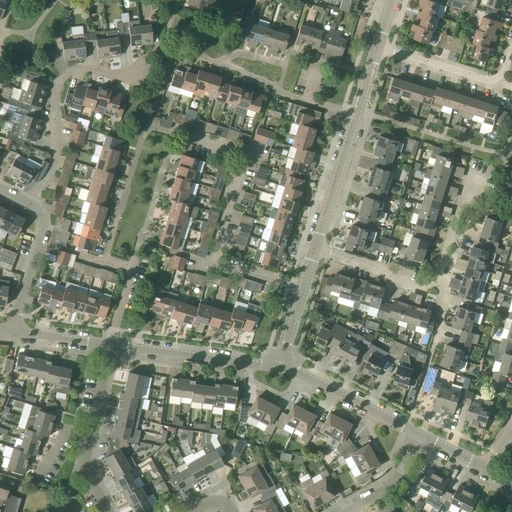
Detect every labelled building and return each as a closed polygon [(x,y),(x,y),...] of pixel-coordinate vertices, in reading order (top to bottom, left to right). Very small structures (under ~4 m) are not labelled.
[(9,11),(12,0),(6,0),(5,3),(0,1),(0,20),(3,10),(9,11)] [(213,5),(214,1),(210,0),(189,0),(188,5),(205,10),(207,3),(213,5)] [(355,9),(356,3),(346,0),(341,0),(339,10),(358,15),(360,10),(355,9)] [(437,17),(439,18),(443,19),(447,7),(441,5),(441,4),(429,0),(421,0),(420,4),(424,5),(422,12),(437,17)] [(475,0),(473,0),(473,1),(469,0),(465,0),(464,5),(476,8),(478,1),(475,0)] [(506,0),(488,0),(487,4),(487,5),(503,11),(505,5),(508,6),(510,1),(506,0)] [(463,11),(464,5),(453,1),(451,7),(463,11)] [(474,14),(476,8),(464,5),(463,11),(474,14)] [(435,31),(439,18),(437,17),(422,12),(419,11),(419,12),(420,12),(418,18),(422,19),(420,26),(433,30),(433,31),(435,31)] [(123,22),(130,20),(128,12),(122,14),(123,22)] [(494,35),(497,28),(501,29),(503,23),(484,17),(479,30),(494,35)] [(139,26),(142,45),(153,43),(151,32),(157,31),(156,19),(150,20),(150,25),(140,26),(139,26)] [(139,26),(140,26),(139,21),(122,23),(123,35),(129,34),(131,46),(142,45),(139,26)] [(107,39),(109,57),(120,56),(118,38),(118,36),(123,35),(122,23),(116,23),(117,30),(106,31),(107,39)] [(250,47),(257,26),(246,23),(241,38),(248,40),(246,45),(250,47)] [(433,30),(420,26),(413,24),(413,25),(414,25),(412,31),(416,32),(414,39),(429,44),(433,31),(433,30)] [(308,43),(312,29),(301,25),(295,44),(300,46),(301,40),(308,43)] [(262,45),(267,29),(257,26),(250,47),(255,48),(257,43),(262,45)] [(271,53),(278,32),(267,29),(262,45),(268,47),(267,52),(271,53)] [(317,51),(323,34),(322,33),(322,32),(312,29),(308,43),(313,44),(311,49),(317,51)] [(329,55),(336,31),(329,29),(327,35),(323,34),(317,51),(329,55)] [(479,30),(477,29),(473,44),(475,44),(475,43),(488,47),(491,40),(495,42),(497,35),(494,35),(479,30)] [(339,39),(341,33),(336,31),(329,55),(340,58),(346,41),(339,39)] [(283,51),(288,36),(278,32),(271,53),(276,55),(277,49),(283,51)] [(109,57),(107,39),(96,40),(95,33),(89,34),(91,46),(97,46),(98,59),(109,57)] [(447,40),(449,35),(442,33),(441,38),(438,46),(444,49),(447,40)] [(85,47),(91,46),(89,34),(83,35),(72,36),(73,41),(75,60),(86,58),(85,47)] [(450,51),(454,37),(449,35),(447,40),(444,49),(450,51)] [(75,60),(73,41),(62,42),(61,37),(55,38),(57,50),(63,50),(64,61),(75,60)] [(459,43),(460,39),(454,37),(450,51),(456,52),(459,43)] [(459,43),(456,52),(462,54),(466,41),(460,39),(459,43)] [(494,49),(488,47),(475,43),(475,44),(471,57),(486,62),(488,54),(492,55),(494,49)] [(181,89),(188,67),(185,66),(184,68),(182,70),(175,68),(170,85),(181,89)] [(188,67),(181,89),(193,92),(198,75),(197,75),(191,73),(190,70),(191,68),(188,67)] [(198,75),(193,92),(192,94),(202,98),(203,95),(211,69),(208,68),(207,72),(205,72),(198,70),(197,75),(198,75)] [(219,82),(220,82),(221,77),(214,75),(214,72),(214,70),(211,69),(203,95),(214,99),(219,82)] [(37,83),(38,77),(39,74),(26,70),(19,70),(17,77),(24,79),(20,90),(44,97),(47,86),(37,83)] [(401,95),(406,78),(402,77),(401,80),(394,78),(388,97),(399,101),(401,95)] [(411,98),(415,84),(409,83),(410,79),(406,78),(401,95),(411,98)] [(225,102),(232,81),(228,80),(228,82),(225,84),(220,82),(219,82),(214,99),(225,102)] [(236,106),(241,89),(235,87),(234,84),(235,82),(232,81),(225,102),(236,106)] [(81,108),(82,105),(88,84),(85,83),(85,85),(83,87),(76,85),(74,90),(68,88),(63,104),(69,106),(70,105),(81,108)] [(421,102),(427,84),(422,83),(421,86),(415,84),(411,98),(411,99),(410,105),(419,108),(421,102)] [(92,85),(88,84),(82,105),(93,108),(98,91),(92,89),(91,87),(92,85)] [(432,105),(433,101),(437,87),(436,91),(430,89),(431,86),(427,84),(421,102),(432,105)] [(93,110),(103,114),(112,86),(109,85),(108,87),(106,89),(99,87),(98,91),(93,108),(93,109),(93,110)] [(114,117),(115,115),(121,117),(125,105),(119,103),(122,94),(115,92),(114,89),(115,87),(112,86),(103,114),(114,117)] [(247,109),(254,88),(250,86),(249,89),(247,91),(241,89),(236,106),(247,109)] [(433,101),(443,105),(448,87),(444,86),(443,89),(437,87),(433,101)] [(453,108),(458,94),(452,92),(453,89),(448,87),(443,105),(453,108)] [(254,88),(247,109),(258,112),(263,95),(256,93),(256,91),(256,88),(254,88)] [(20,90),(17,89),(14,99),(10,98),(8,103),(16,106),(28,110),(30,104),(41,108),(44,97),(20,90)] [(464,111),(469,94),(465,92),(464,96),(458,94),(453,108),(464,111)] [(474,114),(478,100),(472,99),(473,95),(469,94),(464,111),(474,114)] [(484,117),(490,100),(485,99),(484,102),(478,100),(474,114),(484,117)] [(499,109),(499,107),(493,105),(494,102),(490,100),(484,117),(483,123),(493,126),(496,117),(498,118),(497,123),(504,125),(508,112),(499,109)] [(28,110),(16,106),(8,103),(6,109),(14,112),(11,122),(13,123),(39,131),(42,121),(27,116),(28,110)] [(311,128),(313,122),(316,121),(318,122),(321,113),(294,104),(291,115),(296,116),(294,124),(298,125),(298,124),(311,128)] [(384,106),(382,112),(389,114),(391,108),(384,106)] [(278,112),(273,111),(268,109),(266,115),(277,118),(278,112)] [(171,122),(174,113),(169,112),(166,120),(161,119),(159,123),(159,125),(170,129),(172,122),(171,122)] [(77,122),(78,116),(67,113),(65,119),(77,122)] [(182,125),(185,116),(179,114),(178,115),(174,113),(171,122),(172,122),(182,125)] [(438,120),(434,118),(435,115),(429,113),(428,116),(427,121),(437,124),(438,120)] [(196,119),(191,117),(185,116),(182,125),(188,127),(188,126),(193,127),(196,119)] [(207,122),(201,120),(196,119),(193,127),(198,129),(197,130),(204,132),(207,122)] [(218,126),(217,126),(219,121),(214,119),(213,124),(207,122),(204,132),(210,134),(210,133),(215,134),(218,126)] [(83,125),(76,123),(71,122),(69,128),(74,129),(81,131),(83,125)] [(36,142),(39,131),(13,123),(10,133),(7,133),(5,139),(11,140),(23,144),(25,138),(36,142)] [(298,124),(298,125),(295,135),(317,142),(318,139),(315,138),(313,136),(316,129),(311,128),(298,124)] [(83,125),(81,131),(74,129),(72,135),(84,139),(86,133),(88,127),(83,125)] [(229,126),(228,129),(218,126),(215,134),(219,136),(219,137),(226,139),(230,127),(229,126)] [(237,141),(240,133),(240,130),(230,127),(226,139),(232,140),(232,139),(237,141)] [(264,130),(261,129),(258,128),(254,140),(260,142),(264,130)] [(266,144),(270,132),(264,130),(260,142),(266,144)] [(276,133),(270,132),(266,144),(272,146),(276,133)] [(396,151),(401,136),(387,132),(386,137),(380,135),(379,140),(375,139),(374,144),(396,151)] [(244,134),(240,133),(237,141),(241,142),(241,143),(247,145),(250,138),(251,136),(247,135),(244,134)] [(82,145),(84,139),(72,135),(70,141),(82,145)] [(102,147),(124,153),(125,150),(122,149),(121,147),(123,140),(106,135),(102,147)] [(309,151),(311,145),(313,145),(316,145),(317,142),(295,135),(292,147),(296,148),(309,151)] [(419,142),(415,140),(411,155),(415,156),(419,142)] [(392,166),(396,151),(374,144),(372,149),(376,150),(374,154),(380,156),(378,162),(392,166)] [(447,157),(449,151),(435,146),(431,158),(436,159),(435,164),(454,170),(456,166),(453,165),(454,160),(447,157)] [(0,160),(4,162),(8,150),(0,147),(0,160)] [(123,156),(124,153),(102,147),(99,158),(116,163),(118,156),(120,156),(123,156)] [(296,148),(293,159),(314,165),(315,162),(313,161),(311,159),(313,152),(309,151),(296,148)] [(8,150),(4,162),(11,165),(6,175),(16,181),(24,164),(27,159),(17,153),(8,150)] [(75,160),(76,155),(67,153),(66,157),(65,157),(63,163),(73,166),(75,160)] [(195,171),(199,160),(182,155),(180,161),(177,162),(175,161),(174,165),(195,171)] [(114,169),(116,163),(99,158),(96,168),(117,175),(118,172),(116,171),(114,169)] [(285,168),(283,174),(288,176),(287,176),(295,179),(295,178),(297,172),(306,175),(308,168),(311,168),(313,168),(314,165),(293,159),(290,170),(285,168)] [(35,167),(34,169),(24,164),(16,181),(26,186),(29,179),(37,183),(39,180),(44,173),(47,167),(48,164),(43,161),(39,169),(35,167)] [(390,171),(392,166),(378,162),(376,167),(374,166),(373,171),(370,170),(368,175),(390,182),(393,172),(390,171)] [(69,177),(71,172),(73,166),(63,163),(61,169),(62,169),(61,174),(69,177)] [(453,176),(454,170),(435,164),(433,170),(428,169),(426,173),(448,180),(450,175),(453,176)] [(192,182),(195,171),(174,165),(173,168),(175,168),(177,170),(175,177),(192,182)] [(116,178),(117,175),(96,168),(88,166),(85,176),(92,179),(109,184),(111,178),(114,177),(116,178)] [(226,175),(228,169),(218,166),(216,173),(217,173),(216,178),(224,180),(226,175)] [(267,175),(257,172),(255,171),(253,177),(265,181),(267,175)] [(447,185),(448,180),(426,173),(425,178),(430,179),(429,184),(448,190),(449,186),(447,185)] [(278,185),(284,187),(306,194),(307,190),(304,190),(302,188),(305,181),(295,178),(295,179),(287,176),(288,176),(283,174),(282,174),(278,185)] [(388,191),(390,182),(368,175),(366,180),(370,181),(369,185),(374,187),(372,192),(386,196),(387,191),(388,191)] [(192,182),(175,177),(173,183),(170,184),(168,183),(167,186),(188,193),(192,182)] [(263,187),(265,181),(253,177),(251,183),(263,187)] [(221,191),(224,180),(216,178),(214,182),(213,182),(211,188),(221,191)] [(107,191),(109,184),(92,179),(89,190),(110,197),(111,193),(109,193),(107,191)] [(427,190),(422,188),(420,193),(442,200),(443,195),(446,195),(448,190),(429,184),(427,190)] [(54,191),(55,191),(54,196),(63,198),(64,194),(66,188),(56,185),(54,191)] [(448,194),(457,197),(460,188),(451,185),(448,194)] [(168,199),(173,201),(173,200),(185,204),(185,203),(188,193),(167,186),(166,189),(168,190),(170,192),(168,199)] [(109,200),(110,197),(89,190),(81,187),(78,199),(90,203),(90,202),(102,206),(104,200),(107,199),(109,200)] [(211,188),(209,187),(207,194),(210,195),(209,199),(217,202),(219,197),(221,191),(211,188)] [(305,197),(306,194),(284,187),(281,198),(298,203),(300,197),(302,196),(305,197)] [(256,195),(251,194),(244,192),(242,197),(254,201),(256,195)] [(384,202),(386,196),(372,192),(371,198),(365,196),(364,201),(360,200),(359,204),(381,211),(384,202)] [(420,193),(419,198),(424,199),(422,204),(442,210),(443,206),(440,205),(442,200),(420,193)] [(66,205),(61,203),(63,198),(54,196),(53,201),(56,202),(54,208),(64,211),(66,205)] [(252,207),(254,201),(242,197),(240,204),(252,207)] [(296,209),(298,203),(281,198),(277,209),(299,215),(300,212),(298,211),(296,209)] [(216,207),(217,202),(209,199),(207,204),(211,205),(209,211),(219,214),(221,208),(216,207)] [(195,219),(199,207),(185,203),(185,204),(173,200),(173,201),(171,206),(168,207),(166,206),(165,209),(186,216),(192,217),(192,218),(195,219)] [(107,207),(102,206),(90,202),(90,203),(87,213),(108,220),(109,217),(107,216),(105,214),(107,207)] [(414,213),(419,215),(420,214),(436,219),(437,214),(440,215),(442,210),(422,204),(417,203),(416,209),(415,208),(414,213)] [(378,221),(381,211),(359,204),(357,210),(361,211),(359,215),(361,216),(360,221),(373,225),(374,220),(378,221)] [(56,220),(64,223),(66,219),(62,218),(64,211),(54,208),(53,214),(57,216),(56,220)] [(166,221),(182,227),(186,216),(165,209),(164,213),(166,213),(168,215),(166,221)] [(298,218),(299,215),(277,209),(274,220),(291,225),(293,218),(296,218),(298,218)] [(0,228),(6,231),(15,215),(6,210),(0,221),(0,228)] [(217,220),(219,214),(209,211),(207,217),(208,218),(207,222),(215,225),(217,220)] [(107,223),(108,220),(87,213),(83,224),(100,230),(102,223),(105,223),(107,223)] [(419,232),(434,236),(437,226),(434,225),(436,219),(420,214),(419,215),(416,225),(420,226),(419,232)] [(484,227),(500,232),(502,226),(510,229),(511,221),(511,218),(499,214),(497,220),(487,217),(484,227)] [(16,237),(19,231),(25,220),(15,215),(6,231),(16,237)] [(253,218),(243,215),(242,215),(240,220),(252,224),(253,218)] [(53,225),(52,231),(61,234),(62,230),(64,223),(56,220),(54,225),(53,225)] [(248,235),(252,224),(240,220),(238,227),(240,227),(238,232),(248,235)] [(289,231),(291,225),(274,220),(271,230),(292,237),(293,234),(291,233),(289,231)] [(182,227),(166,221),(164,228),(161,229),(159,228),(158,231),(180,237),(182,227)] [(215,225),(207,222),(202,221),(199,232),(202,232),(204,227),(205,227),(214,230),(215,225)] [(371,231),(373,225),(360,221),(358,226),(352,225),(351,229),(348,228),(346,233),(369,240),(372,231),(371,231)] [(98,236),(100,230),(83,224),(80,235),(101,242),(102,239),(100,238),(98,236)] [(497,242),(500,232),(484,227),(481,237),(487,239),(485,244),(498,248),(499,245),(497,242)] [(291,240),(292,237),(271,230),(267,241),(284,247),(286,240),(289,240),(291,240)] [(434,236),(419,232),(413,230),(411,236),(413,236),(410,246),(426,251),(428,246),(431,247),(434,236)] [(68,237),(61,234),(52,231),(50,237),(51,238),(49,242),(58,245),(65,247),(68,237)] [(161,237),(159,244),(176,249),(180,237),(158,231),(157,234),(159,235),(161,237)] [(212,235),(202,232),(200,239),(201,240),(201,239),(210,242),(212,235)] [(245,246),(248,235),(238,232),(237,237),(235,236),(233,242),(245,246)] [(366,250),(369,240),(346,233),(344,238),(348,239),(347,244),(354,246),(366,250)] [(86,254),(88,250),(93,252),(95,245),(98,244),(100,245),(101,242),(80,235),(76,246),(78,247),(77,251),(86,254)] [(385,252),(389,240),(383,238),(381,243),(379,250),(385,252)] [(282,253),(284,247),(267,241),(260,239),(257,250),(285,259),(286,256),(284,255),(282,253)] [(391,254),(395,242),(389,240),(385,252),(391,254)] [(243,252),(245,246),(233,242),(231,249),(243,252)] [(347,244),(345,250),(352,252),(354,246),(347,244)] [(498,248),(485,244),(485,246),(477,244),(475,245),(474,246),(471,256),(491,262),(493,263),(498,248)] [(424,257),(426,251),(410,246),(406,257),(426,263),(427,258),(424,257)] [(17,254),(9,251),(1,248),(0,251),(0,253),(15,259),(17,254)] [(75,255),(71,254),(59,250),(57,256),(74,261),(75,255)] [(285,259),(257,250),(254,261),(261,263),(260,263),(277,269),(279,262),(282,261),(284,262),(285,259)] [(15,259),(0,253),(0,260),(5,262),(13,265),(15,259)] [(172,261),(184,265),(186,259),(174,255),(173,258),(172,261)] [(72,267),(74,261),(57,256),(55,262),(67,266),(72,267)] [(488,272),(491,262),(471,256),(468,266),(484,271),(488,272)] [(13,265),(5,262),(0,260),(0,267),(11,271),(13,265)] [(182,270),(184,265),(172,261),(170,267),(182,271),(182,270)] [(481,281),(484,271),(468,266),(465,276),(481,281)] [(324,292),(339,297),(340,293),(341,293),(346,276),(336,273),(335,278),(329,277),(324,292)] [(217,275),(212,274),(209,282),(220,286),(223,277),(217,275)] [(339,297),(355,301),(361,281),(355,279),(346,276),(341,293),(340,293),(339,297)] [(478,291),(481,281),(465,276),(462,285),(478,291)] [(453,277),(450,286),(460,289),(463,280),(453,277)] [(47,311),(55,284),(56,282),(40,278),(37,287),(41,288),(37,302),(44,304),(44,307),(43,310),(47,311)] [(0,304),(6,306),(9,281),(0,279),(0,304)] [(360,303),(370,306),(376,286),(367,283),(361,281),(355,301),(360,303)] [(77,291),(76,291),(78,285),(67,282),(65,288),(66,288),(59,309),(60,309),(61,305),(67,307),(67,309),(67,312),(70,313),(77,291)] [(66,288),(65,288),(55,284),(47,311),(50,312),(51,309),(53,307),(59,309),(66,288)] [(478,291),(462,285),(458,296),(475,301),(475,300),(481,302),(484,293),(478,291)] [(383,319),(387,303),(382,302),(386,289),(376,286),(370,306),(367,314),(377,317),(383,319)] [(145,304),(150,306),(149,311),(155,313),(156,316),(155,318),(158,319),(165,297),(154,294),(156,289),(150,287),(145,304)] [(88,295),(83,312),(89,313),(89,316),(88,318),(92,320),(100,293),(89,289),(88,295)] [(88,295),(77,291),(70,313),(73,314),(74,311),(76,309),(83,312),(88,295)] [(421,303),(424,295),(412,292),(410,300),(421,303)] [(111,296),(100,293),(92,320),(95,320),(95,318),(98,316),(104,318),(110,301),(111,296)] [(171,318),(176,301),(165,297),(158,319),(162,320),(162,318),(164,316),(171,318)] [(399,319),(404,303),(395,300),(393,305),(387,303),(383,319),(389,320),(390,317),(399,319)] [(180,326),(187,304),(176,301),(171,318),(177,320),(178,322),(177,325),(180,326)] [(202,333),(205,323),(210,306),(199,303),(198,308),(192,324),(195,325),(195,328),(195,330),(202,333)] [(408,322),(413,306),(404,303),(399,319),(408,322)] [(198,308),(187,304),(180,326),(183,327),(184,324),(186,323),(192,324),(198,308)] [(455,317),(474,322),(477,312),(481,313),(483,307),(471,304),(469,310),(459,306),(455,317)] [(215,331),(221,310),(210,306),(205,323),(211,325),(212,328),(211,330),(215,331)] [(417,325),(422,309),(413,306),(408,322),(417,325)] [(238,333),(244,312),(233,309),(231,313),(232,313),(228,326),(229,326),(235,328),(235,330),(234,332),(238,333)] [(431,334),(436,318),(430,317),(432,312),(422,309),(417,325),(427,328),(425,332),(431,334)] [(232,313),(231,313),(221,310),(215,331),(218,332),(218,330),(220,328),(227,330),(229,326),(228,326),(232,313)] [(244,312),(238,333),(241,335),(242,332),(244,330),(250,332),(256,316),(244,312)] [(471,332),(474,322),(455,317),(452,327),(463,330),(461,336),(473,340),(472,343),(477,344),(479,335),(475,334),(471,332)] [(335,341),(342,328),(335,324),(331,331),(323,326),(315,343),(324,348),(329,338),(335,341)] [(357,335),(349,331),(342,328),(335,341),(340,344),(335,353),(345,359),(353,342),(357,335)] [(511,330),(504,328),(501,338),(502,339),(500,345),(511,348),(511,330)] [(368,348),(375,337),(368,333),(362,345),(368,348)] [(471,346),(472,343),(473,340),(461,336),(459,342),(471,346)] [(394,357),(401,343),(395,341),(388,354),(394,357)] [(353,342),(345,359),(354,364),(363,347),(353,342)] [(469,352),(471,346),(459,342),(457,348),(447,345),(444,354),(462,360),(465,350),(469,352)] [(399,365),(394,384),(402,387),(404,383),(408,385),(413,369),(409,368),(411,363),(409,355),(404,354),(407,346),(401,343),(394,357),(399,360),(397,365),(399,365)] [(511,350),(511,348),(500,345),(499,351),(500,351),(497,361),(498,361),(498,362),(511,365),(511,354),(511,350)] [(378,374),(385,360),(373,353),(363,371),(372,375),(373,372),(378,374)] [(25,374),(29,357),(18,354),(14,371),(25,374)] [(459,371),(462,360),(444,354),(440,365),(459,371)] [(36,376),(40,359),(29,357),(25,374),(36,376)] [(11,373),(14,360),(6,358),(3,371),(11,373)] [(36,376),(46,378),(50,365),(51,362),(40,359),(36,376)] [(511,377),(511,365),(498,362),(495,372),(493,378),(505,382),(507,376),(511,377)] [(45,381),(57,384),(60,367),(50,365),(46,378),(45,381)] [(60,367),(57,384),(55,392),(69,394),(71,386),(68,386),(71,370),(60,367)] [(126,383),(143,387),(145,376),(128,372),(126,383)] [(181,397),(183,380),(172,378),(169,395),(180,396),(181,397)] [(503,388),(505,382),(493,378),(491,384),(503,388)] [(195,381),(183,380),(181,397),(191,398),(192,398),(194,384),(195,381)] [(445,409),(453,384),(452,384),(453,383),(443,380),(442,383),(435,381),(432,393),(438,395),(433,410),(440,412),(441,408),(445,409)] [(141,397),(143,387),(126,383),(124,393),(124,394),(140,397),(141,397)] [(191,401),(202,403),(204,386),(194,384),(192,398),(191,398),(191,401)] [(224,402),(226,385),(215,384),(214,387),(215,387),(213,404),(213,407),(223,408),(224,402)] [(458,402),(465,404),(468,391),(462,389),(463,387),(453,384),(445,409),(443,413),(453,417),(455,412),(458,402)] [(226,385),(224,402),(235,404),(237,387),(226,385)] [(215,387),(214,387),(204,386),(202,403),(213,404),(215,387)] [(484,397),(474,394),(474,393),(468,391),(465,404),(470,405),(466,419),(470,421),(468,425),(475,427),(484,399),(484,397)] [(121,392),(118,403),(135,407),(141,409),(144,398),(140,397),(124,394),(124,393),(121,392)] [(254,427),(255,426),(267,403),(257,397),(250,410),(241,409),(241,406),(238,421),(246,422),(254,427)] [(485,430),(491,410),(494,402),(484,399),(475,427),(485,430)] [(133,418),(135,407),(118,403),(116,414),(133,418)] [(267,403),(255,426),(264,431),(264,432),(271,435),(275,426),(276,424),(271,421),(278,408),(267,403)] [(55,415),(39,410),(40,407),(32,405),(27,418),(35,421),(51,426),(55,415)] [(286,423),(295,428),(304,411),(293,405),(286,418),(281,415),(283,412),(282,412),(276,424),(275,426),(282,430),(286,423)] [(304,411),(295,428),(304,432),(300,439),(307,443),(311,435),(314,429),(313,431),(308,429),(314,416),(304,411)] [(130,428),(133,418),(116,414),(113,425),(130,428)] [(326,433),(331,436),(340,419),(329,414),(323,426),(317,424),(319,421),(318,421),(314,429),(311,435),(318,439),(319,436),(323,439),(326,433)] [(51,426),(35,421),(27,418),(24,429),(26,429),(25,430),(31,432),(32,431),(48,436),(51,426)] [(340,454),(349,445),(344,437),(350,425),(340,419),(331,436),(327,444),(336,448),(340,454)] [(128,439),(130,428),(113,425),(111,436),(117,437),(115,443),(116,443),(125,445),(127,444),(127,443),(127,439),(128,439)] [(48,436),(32,431),(31,432),(25,430),(22,440),(39,445),(42,435),(48,437),(48,436)] [(224,464),(211,442),(210,440),(212,434),(202,432),(200,445),(202,450),(214,470),(224,464)] [(35,456),(39,445),(22,440),(19,451),(29,454),(35,456)] [(236,440),(231,454),(238,458),(245,443),(236,440)] [(128,446),(127,444),(125,445),(116,443),(115,443),(119,450),(104,458),(110,468),(125,459),(120,450),(128,446)] [(356,465),(373,455),(367,445),(355,452),(349,445),(340,454),(344,460),(351,456),(356,465)] [(29,454),(19,451),(13,449),(10,459),(26,464),(29,454)] [(202,450),(193,455),(204,475),(214,470),(202,450)] [(195,480),(196,480),(204,475),(193,455),(192,453),(182,458),(186,465),(186,466),(187,468),(188,468),(195,480)] [(366,473),(369,471),(379,466),(373,455),(356,465),(349,468),(354,477),(358,484),(372,477),(372,476),(369,478),(366,473)] [(125,460),(125,459),(110,468),(115,476),(115,477),(128,471),(131,469),(130,468),(135,465),(131,456),(125,460)] [(238,476),(244,487),(260,478),(256,469),(263,465),(259,458),(245,465),(246,466),(248,464),(251,469),(238,476)] [(23,474),(26,464),(10,459),(7,469),(23,474)] [(176,468),(179,473),(187,488),(197,483),(196,480),(195,480),(188,468),(187,468),(186,466),(184,463),(176,468)] [(323,480),(314,485),(323,502),(334,496),(327,483),(332,481),(333,483),(334,483),(326,469),(319,473),(323,480)] [(430,491),(439,474),(429,469),(424,479),(418,476),(412,488),(419,492),(421,487),(430,491)] [(112,478),(118,488),(133,480),(128,471),(115,477),(115,476),(112,478)] [(177,494),(187,488),(179,473),(169,479),(177,494)] [(277,490),(277,489),(274,486),(273,483),(268,474),(260,478),(244,487),(250,497),(262,490),(265,495),(265,496),(274,491),(277,490)] [(443,504),(449,492),(444,490),(449,479),(439,474),(430,491),(438,496),(436,501),(443,504)] [(323,502),(314,485),(310,478),(294,487),(302,501),(302,500),(301,498),(306,495),(313,507),(323,502)] [(138,489),(138,488),(133,480),(118,488),(123,498),(126,496),(138,489)] [(162,488),(166,486),(163,481),(154,486),(157,491),(162,488)] [(16,511),(21,498),(11,495),(13,488),(0,484),(0,511),(16,511)] [(458,511),(461,508),(470,490),(460,485),(454,495),(449,492),(443,504),(450,508),(448,510),(451,511),(458,511)] [(126,496),(131,505),(146,497),(141,487),(138,488),(138,489),(126,496)] [(348,494),(346,489),(340,492),(343,497),(348,494)] [(470,490),(461,508),(469,511),(478,511),(480,509),(474,506),(480,495),(470,490)] [(282,507),(274,491),(265,496),(265,495),(262,497),(265,502),(253,509),(254,511),(272,511),(275,511),(282,507)] [(134,511),(142,511),(152,507),(146,497),(131,505),(134,511)]
